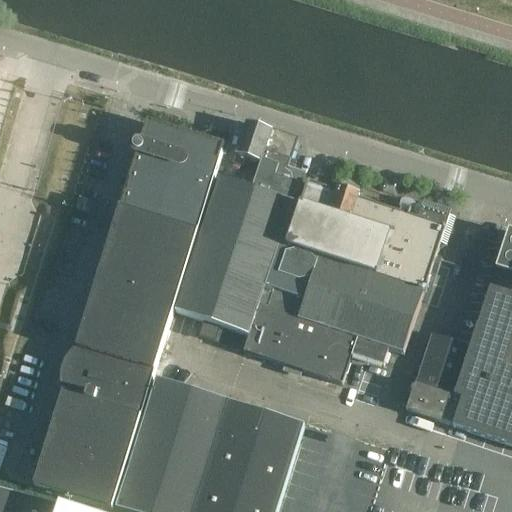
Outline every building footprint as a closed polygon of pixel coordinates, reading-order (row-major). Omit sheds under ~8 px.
[(0,128),(14,84),(0,79),(0,128)] [(198,234),(224,151),(225,148),(147,124),(140,146),(138,145),(137,146),(136,146),(135,147),(134,148),(134,149),(133,150),(133,151),(133,152),(134,153),(134,154),(135,155),(136,156),(137,156),(120,210),(198,234)] [(262,165),(272,133),(247,125),(234,165),(244,168),(246,160),(262,165)] [(436,261),(438,255),(439,253),(438,252),(447,248),(452,231),(456,221),(451,213),(424,204),(416,208),(413,214),(402,210),(402,211),(398,210),(395,211),(394,215),(358,203),(359,199),(339,193),(338,197),(311,188),(311,187),(309,187),(308,187),(308,189),(302,208),(294,205),(303,177),(287,171),(297,141),(272,132),(272,133),(262,165),(253,192),(220,181),(176,314),(205,324),(200,338),(226,347),(231,333),(249,339),(244,355),(343,388),(353,358),(383,368),(388,352),(403,357),(421,303),(427,305),(432,290),(431,290),(441,262),(436,261)] [(90,216),(94,203),(80,198),(76,211),(90,216)] [(155,373),(198,234),(120,210),(77,349),(155,373)] [(511,448),(511,234),(509,233),(505,247),(478,327),(470,350),(454,399),(462,401),(453,428),(453,429),(511,448)] [(454,399),(470,350),(432,337),(416,386),(411,385),(409,392),(413,393),(406,413),(453,428),(462,401),(454,399)] [(110,511),(112,511),(154,379),(155,373),(77,349),(76,351),(74,353),(72,355),(70,357),(68,359),(65,363),(64,365),(63,368),(62,371),(61,374),(61,377),(61,380),(61,383),(61,386),(61,389),(62,392),(63,394),(53,427),(52,427),(50,427),(48,427),(47,428),(46,429),(45,429),(44,431),(44,432),(43,434),(43,435),(44,437),(44,438),(46,440),(47,441),(49,441),(34,489),(110,511)] [(116,511),(278,511),(305,428),(157,382),(116,511)] [(79,511),(0,491),(0,511),(79,511)]
